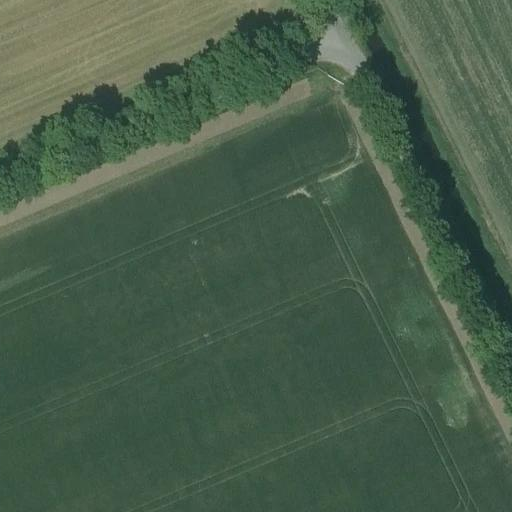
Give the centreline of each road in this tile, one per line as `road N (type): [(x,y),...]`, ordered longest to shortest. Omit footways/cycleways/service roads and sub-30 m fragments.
road 1 (unclassified): [(511,376),(339,37)]
road 2 (unclassified): [(0,183),(339,37)]
